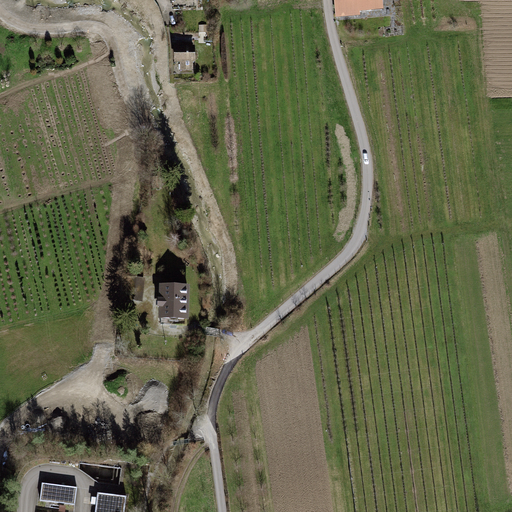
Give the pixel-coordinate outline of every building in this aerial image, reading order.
[(171,0),(173,11),(200,9),(199,0),(171,0)] [(334,0),(337,19),(361,17),(361,13),(385,11),(384,2),(400,0),(334,0)] [(196,47),(174,47),(175,64),(181,64),(181,71),(194,71),(194,64),(196,64),(196,47)] [(144,281),(128,280),(126,303),(142,305),(144,281)] [(188,288),(161,288),(161,324),(188,325),(188,288)] [(77,487),(42,483),(40,500),(75,505),(77,487)] [(124,511),(126,496),(98,492),(95,511),(124,511)]
